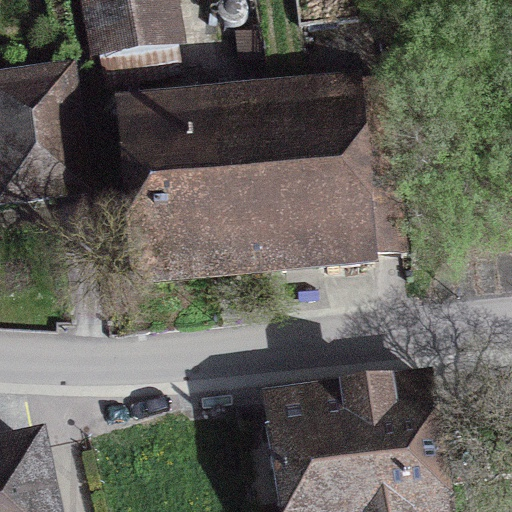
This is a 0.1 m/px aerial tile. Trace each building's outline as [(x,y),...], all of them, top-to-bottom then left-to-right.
[(177,42),(169,0),(87,0),(97,56),(177,42)] [(218,19),(227,28),(240,27),(247,17),(243,4),(232,0),(230,0),(220,6),(218,19)] [(307,80),(314,91),(327,90),(332,79),(325,68),(313,69),(307,80)] [(0,82),(0,205),(87,194),(71,74),(0,82)] [(411,256),(395,87),(119,114),(134,284),(374,262),(374,260),(411,256)] [(282,511),(452,511),(432,384),(265,404),(282,511)] [(0,455),(0,511),(49,511),(37,448),(0,455)]
